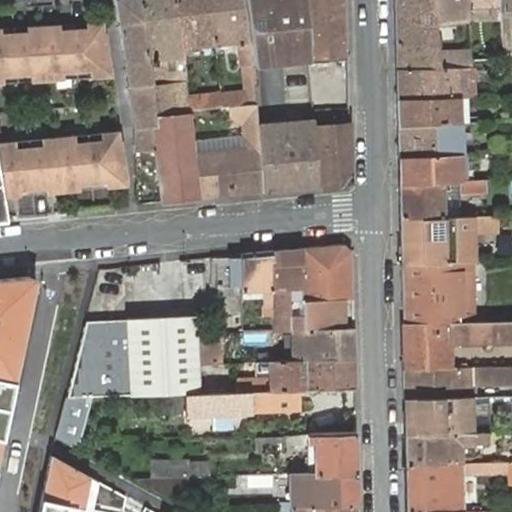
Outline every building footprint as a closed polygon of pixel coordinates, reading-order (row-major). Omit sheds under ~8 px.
[(135,133),(135,151),(148,151),(155,151),(156,151),(155,133),(152,82),(139,0),(114,0),(135,129),(135,133)] [(174,0),(139,0),(152,82),(155,133),(156,151),(155,151),(161,202),(199,198),(193,142),(189,110),(187,98),(181,48),(180,48),(174,0)] [(208,0),(174,0),(180,48),(181,48),(215,44),(208,0)] [(243,0),(208,0),(215,44),(215,52),(221,52),(220,44),(239,42),(249,41),(243,0)] [(302,0),(243,0),(249,41),(251,48),(307,43),(302,0)] [(302,0),(307,43),(308,58),(309,64),(347,61),(345,0),(302,0)] [(435,20),(433,0),(395,0),(396,69),(440,68),(438,50),(435,20)] [(467,0),(433,0),(435,20),(469,16),(467,0)] [(511,0),(500,0),(500,6),(501,11),(503,58),(510,57),(508,11),(511,10),(511,0)] [(88,27),(74,27),(76,69),(92,68),(92,75),(111,74),(105,29),(104,29),(103,21),(87,22),(88,27)] [(59,23),(44,24),(46,77),(63,76),(62,70),(76,69),(74,27),(59,29),(59,23)] [(28,30),(14,31),(16,73),(32,72),(32,78),(46,77),(44,24),(28,25),(28,30)] [(0,27),(0,26),(0,80),(3,80),(3,73),(16,73),(14,31),(1,32),(0,27)] [(249,41),(239,42),(241,65),(242,65),(252,64),(251,48),(249,41)] [(307,43),(251,48),(252,64),(308,58),(307,43)] [(438,50),(440,68),(470,68),(473,68),(472,60),(471,48),(438,50)] [(244,90),(246,103),(255,102),(255,101),(252,64),(242,65),(244,90)] [(440,68),(396,69),(397,98),(459,98),(466,98),(466,87),(460,87),(455,87),(454,76),(460,76),(470,76),(470,68),(440,68)] [(220,93),(220,94),(221,107),(246,103),(244,90),(220,93)] [(220,94),(187,98),(189,110),(197,109),(221,107),(220,94)] [(459,98),(397,98),(398,126),(460,123),(459,98)] [(245,148),(226,149),(230,195),(262,192),(257,127),(255,112),(255,102),(246,103),(221,107),(222,115),(246,113),(247,129),(242,129),(245,148)] [(257,127),(262,192),(319,186),(314,129),(313,121),(257,127)] [(460,123),(398,126),(399,157),(458,154),(460,154),(460,123)] [(348,126),(314,129),(319,186),(344,184),(349,178),(348,126)] [(103,138),(88,140),(92,181),(107,180),(107,185),(126,183),(126,178),(121,138),(120,138),(119,129),(102,131),(103,138)] [(102,131),(88,132),(88,140),(103,138),(102,131)] [(88,132),(74,134),(75,141),(88,140),(88,132)] [(74,134),(59,135),(64,189),(79,188),(79,183),(92,181),(88,140),(75,141),(74,134)] [(44,145),(30,146),(34,187),(47,186),(48,191),(64,189),(59,135),(43,136),(44,145)] [(43,136),(29,138),(30,146),(44,145),(43,136)] [(29,138),(14,140),(15,147),(30,146),(29,138)] [(14,140),(0,140),(0,188),(1,195),(20,193),(20,188),(34,187),(30,146),(15,147),(14,140)] [(193,142),(199,198),(230,195),(226,149),(208,151),(206,140),(193,142)] [(148,151),(153,202),(161,202),(155,151),(148,151)] [(450,181),(458,181),(458,154),(399,157),(399,184),(450,181)] [(486,190),(485,179),(473,180),(458,181),(460,193),(486,190)] [(400,217),(450,215),(450,208),(442,208),(441,191),(450,191),(450,181),(399,184),(400,217)] [(474,226),(474,215),(450,215),(400,217),(401,264),(471,262),(475,262),(474,226)] [(343,244),(300,248),(301,286),(302,299),(352,298),(351,250),(343,244)] [(300,248),(271,250),(273,315),(273,330),(288,330),(288,301),(284,301),(283,287),(301,286),(300,248)] [(271,250),(241,254),(242,297),(246,296),(246,292),(262,291),(263,315),(273,315),(271,250)] [(472,321),(471,262),(401,264),(402,322),(443,321),(472,321)] [(29,277),(0,279),(0,375),(16,379),(35,280),(29,277)] [(352,328),(352,298),(302,299),(302,301),(302,329),(352,328)] [(288,301),(288,330),(292,329),(302,329),(302,301),(288,301)] [(93,396),(131,395),(198,391),(194,315),(127,319),(86,321),(57,437),(81,450),(93,396)] [(511,320),(472,321),(443,321),(402,322),(403,368),(444,367),(444,357),(443,342),(511,339),(511,320)] [(352,328),(302,329),(292,329),(292,339),(302,339),(303,360),(353,358),(352,328)] [(219,364),(218,332),(198,332),(199,365),(219,364)] [(302,339),(292,339),(293,360),(303,360),(302,339)] [(258,391),(298,390),(354,387),(353,358),(303,360),(293,360),(256,361),(256,374),(257,374),(258,391)] [(511,380),(511,366),(472,367),(444,367),(403,368),(404,398),(470,397),(473,397),(473,381),(511,380)] [(0,447),(16,379),(0,375),(0,447)] [(230,392),(200,394),(184,395),(185,416),(251,413),(251,411),(299,409),(298,390),(258,391),(250,392),(230,392)] [(470,403),(470,397),(404,398),(404,434),(470,433),(471,432),(484,432),(501,432),(511,431),(511,424),(489,425),(470,425),(470,403)] [(489,425),(489,403),(470,403),(470,425),(489,425)] [(404,434),(405,463),(458,463),(459,463),(459,458),(464,451),(478,451),(478,443),(484,443),(484,432),(471,432),(470,433),(404,434)] [(293,435),(282,436),(282,445),(306,444),(308,471),(316,471),(316,475),(356,474),(355,434),(293,435)] [(282,436),(257,437),(257,450),(282,450),(282,445),(282,436)] [(82,511),(90,476),(53,457),(40,511),(82,511)] [(199,458),(186,459),(187,476),(200,475),(199,458)] [(149,460),(150,477),(158,477),(184,476),(187,476),(186,459),(149,460)] [(511,461),(502,462),(494,462),(484,462),(459,463),(458,463),(405,463),(405,511),(449,511),(459,511),(458,473),(507,473),(507,484),(511,483),(511,461)] [(357,504),(356,474),(316,475),(316,471),(308,471),(304,472),(290,472),(291,507),(357,504)] [(184,504),(184,476),(158,477),(157,487),(176,489),(171,498),(184,504)]
